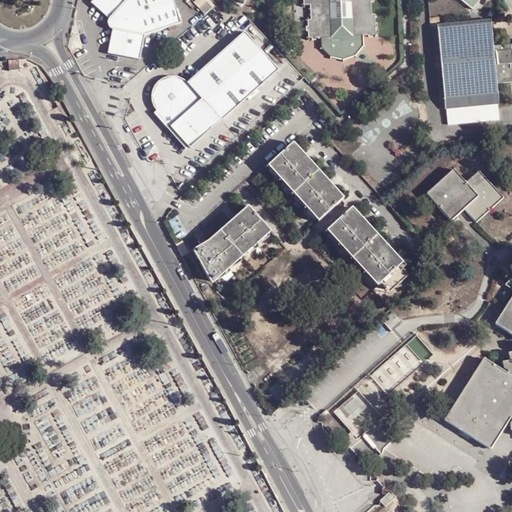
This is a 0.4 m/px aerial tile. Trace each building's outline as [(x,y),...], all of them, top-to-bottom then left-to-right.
[(112,27),(108,50),(140,57),(145,32),(178,21),(171,0),(95,0),(92,3),(109,18),(107,21),(107,23),(108,25),(112,27)] [(230,0),(243,8),(248,0),(230,0)] [(321,37),(322,49),(331,57),(343,59),(356,55),(363,46),(363,37),(367,37),(367,38),(372,39),(372,36),(376,36),(375,30),(377,29),(377,24),(375,25),(375,15),(371,15),(371,3),(374,2),(373,0),(304,0),(304,5),(310,4),(310,19),(308,19),(308,28),(306,28),(306,33),(308,33),(309,39),(316,40),(315,37),(321,37)] [(457,0),(472,11),(481,0),(457,0)] [(497,86),(493,44),(491,22),(437,27),(445,112),(499,107),(497,86)] [(206,69),(187,86),(185,83),(180,79),(173,77),(169,76),(161,78),(155,81),(150,87),(148,92),(147,98),(148,104),(149,107),(151,109),(153,113),(155,114),(158,117),(163,119),(166,120),(170,121),(169,131),(188,153),(247,102),(249,104),(259,95),(257,93),(278,75),(245,36),(206,69)] [(511,42),(493,44),(497,86),(511,84),(511,42)] [(9,62),(9,70),(18,70),(18,61),(9,62)] [(499,107),(445,112),(446,124),(500,119),(499,107)] [(282,178),(285,180),(296,192),(298,194),(308,205),(311,208),(322,220),(343,200),(332,193),(330,195),(323,188),(328,183),(318,172),(308,167),(306,165),(303,168),(299,164),(296,160),(302,155),(292,145),(271,165),(272,167),(282,178)] [(318,172),(302,155),(296,160),(299,164),(303,168),(306,165),(308,167),(318,172)] [(268,171),(282,178),(272,167),(268,171)] [(454,172),(427,197),(452,223),(465,211),(477,224),(503,200),(479,174),(467,185),(454,172)] [(296,192),(285,180),(280,185),(296,192)] [(343,200),(328,183),(323,188),(330,195),(332,193),(343,200)] [(308,205),(298,194),(293,199),(308,205)] [(237,220),(248,210),(246,207),(228,224),(230,227),(234,230),(241,224),(237,220)] [(322,220),(311,208),(306,212),(322,220)] [(190,253),(193,259),(197,266),(206,284),(210,282),(213,279),(222,271),(226,267),(235,258),(240,254),(249,245),(254,241),(264,232),(266,230),(248,210),(237,220),(241,224),(234,230),(230,227),(228,224),(217,233),(220,235),(208,246),(212,250),(205,256),(198,248),(190,253)] [(330,230),(332,232),(341,242),(345,246),(354,256),(358,260),(368,271),(371,274),(381,285),(391,276),(396,282),(399,286),(408,278),(403,273),(399,269),(404,265),(393,258),(390,261),(383,253),(388,248),(378,238),(366,230),(363,233),(356,226),(362,221),(352,210),(330,230)] [(378,238),(362,221),(356,226),(363,233),(366,230),(378,238)] [(268,238),(264,232),(254,241),(264,240),(268,238)] [(341,242),(332,232),(327,237),(332,241),(341,242)] [(212,250),(208,246),(220,235),(217,233),(206,244),(198,248),(205,256),(212,250)] [(172,246),(179,259),(183,256),(185,255),(179,243),(176,245),(172,246)] [(254,251),(249,245),(240,254),(250,253),(254,251)] [(354,256),(345,246),(340,250),(345,254),(354,256)] [(393,258),(404,265),(402,264),(388,248),(383,253),(390,261),(393,258)] [(240,264),(235,258),(226,267),(232,267),(237,266),(240,264)] [(368,271),(358,260),(353,264),(357,267),(368,271)] [(222,271),(213,279),(218,280),(220,279),(222,279),(226,276),(222,271)] [(381,285),(371,274),(366,278),(373,282),(381,285)] [(391,276),(381,285),(385,286),(387,286),(389,286),(391,286),(393,285),(394,284),(396,282),(391,276)] [(504,371),(509,373),(507,375),(484,361),(445,421),(491,450),(511,421),(511,424),(511,425),(511,432),(511,431),(511,300),(496,326),(511,335),(511,353),(509,354),(510,361),(511,362),(511,363),(509,362),(503,364),(504,371)] [(415,342),(409,346),(422,360),(427,356),(415,342)] [(405,349),(401,354),(413,368),(418,364),(405,349)] [(397,357),(392,361),(405,375),(410,371),(397,357)] [(388,364),(384,368),(397,383),(402,379),(388,364)] [(380,372),(375,376),(388,390),(393,386),(380,372)] [(371,379),(366,384),(379,398),(384,394),(371,379)] [(364,386),(358,392),(371,406),(376,401),(364,386)] [(355,394),(350,399),(363,413),(368,408),(355,394)] [(347,401),(341,407),(354,421),(359,416),(347,401)] [(338,409),(333,413),(346,428),(351,424),(338,409)] [(392,493),(380,503),(385,508),(393,503),(393,502),(397,499),(392,493)]
